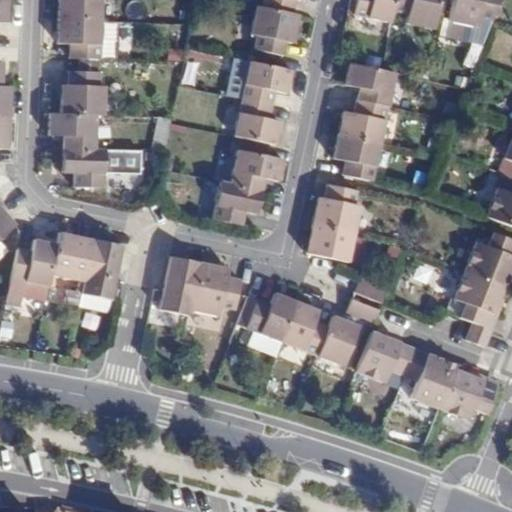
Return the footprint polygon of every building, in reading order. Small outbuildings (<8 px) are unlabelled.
[(101,22),(101,0),(57,0),(57,20),(101,22)] [(263,0),(262,8),(292,14),(295,1),(301,2),(300,0),(263,0)] [(390,22),(393,10),(394,0),(357,0),(354,16),(390,22)] [(433,28),(438,0),(394,0),(393,10),(406,12),(404,23),(433,28)] [(499,3),(500,0),(452,0),(449,19),(479,25),(480,16),(494,18),(499,3)] [(255,50),(283,56),(286,43),(292,44),(298,16),(292,14),(262,8),(256,7),(250,35),(257,36),(255,50)] [(99,60),(101,22),(57,20),(56,44),(68,45),(68,59),(99,60)] [(243,100),(271,106),(274,92),(286,94),(291,71),(280,69),(251,62),(244,96),(243,100)] [(387,108),(395,74),(389,73),(380,71),(349,64),(344,86),(358,89),(356,101),(387,108)] [(99,73),(67,72),(67,86),(61,86),(60,114),(95,115),(102,116),(104,87),(98,87),(99,73)] [(0,120),(8,121),(9,87),(0,86),(0,120)] [(235,109),(241,111),(243,100),(237,99),(235,109)] [(241,111),(235,138),(275,146),(280,123),(268,120),(271,106),(243,100),(241,111)] [(379,145),(387,108),(356,101),(353,114),(343,112),(338,136),(379,145)] [(95,115),(60,114),(48,114),(48,136),(62,136),(61,149),(94,150),(95,150),(95,115)] [(0,149),(7,149),(8,121),(0,120),(0,149)] [(511,133),(503,158),(511,162),(511,133)] [(371,182),(379,145),(338,136),(333,159),(345,162),(342,176),(371,182)] [(73,173),(72,187),(103,188),(104,151),(95,150),(94,150),(61,149),(61,173),(73,173)] [(231,185),(261,191),(264,179),(278,182),(282,161),(272,158),(238,152),(231,185)] [(213,220),(241,226),(244,212),(256,215),(261,191),(231,185),(220,183),(213,220)] [(485,217),(511,227),(511,183),(509,192),(497,189),(485,217)] [(312,226),(355,235),(360,208),(354,207),(356,192),(327,185),(324,199),(318,198),(312,226)] [(0,244),(0,237),(14,226),(0,209),(0,255),(5,251),(0,244)] [(312,226),(306,255),(350,264),(355,235),(312,226)] [(83,282),(92,241),(59,233),(56,245),(50,275),(83,282)] [(475,243),(463,271),(503,287),(511,264),(511,241),(492,233),(486,247),(475,243)] [(50,275),(56,245),(33,240),(30,252),(16,249),(6,299),(20,302),(21,296),(24,283),(47,288),(50,275)] [(121,247),(92,241),(83,282),(81,294),(109,301),(110,301),(121,247)] [(170,257),(163,291),(160,310),(188,318),(190,310),(199,264),(170,257)] [(228,269),(199,264),(190,310),(219,316),(222,307),(235,309),(237,296),(240,281),(226,278),(228,269)] [(471,324),(487,329),(503,287),(463,271),(452,300),(463,305),(458,318),(471,324)] [(353,293),(381,304),(387,290),(359,279),(353,293)] [(47,288),(24,283),(21,296),(45,302),(47,288)] [(78,306),(81,294),(68,291),(65,303),(78,306)] [(78,306),(78,307),(107,312),(109,301),(81,294),(78,306)] [(280,344),(296,303),(274,295),(269,306),(247,298),(235,326),(280,344)] [(361,321),(373,326),(378,311),(350,300),(345,314),(361,321)] [(280,344),(316,357),(327,328),(314,323),(318,312),(296,303),(280,344)] [(358,327),(361,321),(345,314),(342,321),(358,327)] [(327,328),(316,357),(343,368),(358,327),(342,321),(332,317),(327,328)] [(465,341),(484,348),(490,331),(487,329),(471,324),(465,341)] [(388,371),(402,377),(413,349),(370,332),(355,372),(383,383),(388,371)] [(410,399),(438,410),(454,370),(456,366),(413,349),(402,377),(416,382),(410,399)] [(454,370),(438,410),(467,421),(473,409),(485,414),(496,387),(472,377),(454,370)]
